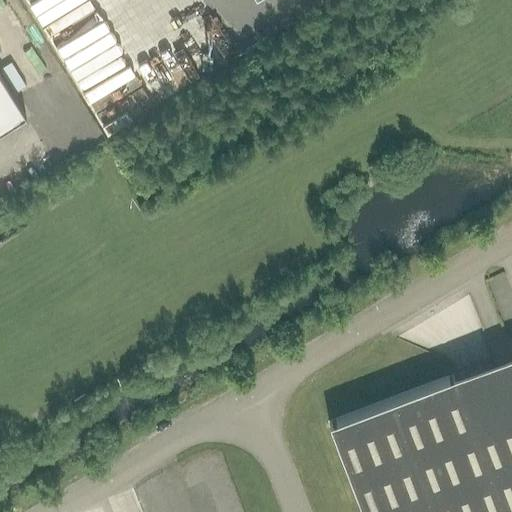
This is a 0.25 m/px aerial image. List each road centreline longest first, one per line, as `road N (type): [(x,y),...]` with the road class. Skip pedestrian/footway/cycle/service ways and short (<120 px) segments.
road 1 (unclassified): [(254,387),(511,239)]
road 2 (unclassified): [(51,511),(254,387)]
road 3 (unknown): [(0,142),(30,123),(40,97),(0,27)]
road 4 (unclassified): [(301,511),(254,387)]
